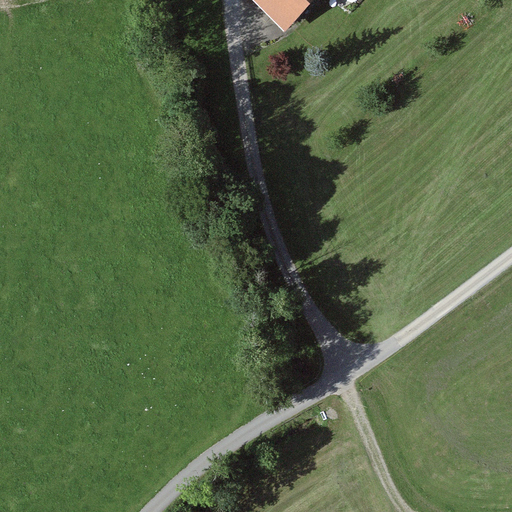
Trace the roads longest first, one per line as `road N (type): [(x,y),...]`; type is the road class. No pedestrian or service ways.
road 1 (unclassified): [(511,255),(343,377),(194,469),(146,511)]
road 2 (track): [(232,0),(268,215),(348,373)]
road 3 (track): [(343,377),(388,483),(409,511)]
